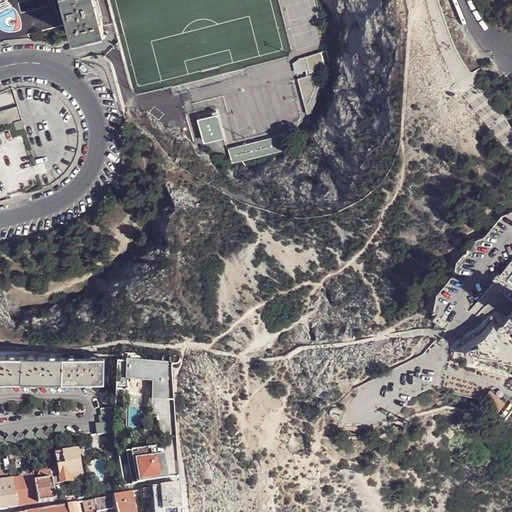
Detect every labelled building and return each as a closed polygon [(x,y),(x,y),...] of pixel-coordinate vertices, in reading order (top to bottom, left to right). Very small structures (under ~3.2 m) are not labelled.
[(0,0),(0,41),(71,23),(67,7),(66,7),(66,8),(58,10),(55,0),(0,0)] [(55,0),(58,10),(66,8),(66,7),(67,7),(65,0),(55,0)] [(74,33),(104,25),(97,0),(65,0),(67,7),(71,23),(74,33)] [(317,50),(318,55),(322,54),(326,70),(332,68),(327,47),(317,50)] [(322,54),(298,59),(302,72),(305,72),(309,71),(310,77),(307,77),(301,79),(309,116),(313,115),(332,68),(326,70),(322,54)] [(0,127),(15,123),(23,120),(19,106),(0,111),(0,127)] [(219,113),(198,119),(204,144),(226,138),(219,113)] [(26,129),(23,120),(15,123),(17,131),(26,129)] [(284,135),(228,150),(232,165),(288,151),(284,135)] [(104,358),(17,355),(9,355),(2,355),(0,355),(0,380),(4,380),(12,380),(25,380),(31,380),(103,383),(104,358)] [(168,364),(117,364),(116,396),(128,397),(128,383),(154,383),(154,402),(162,402),(168,402),(168,364)] [(162,402),(154,402),(153,417),(162,417),(162,402)] [(116,408),(101,408),(102,415),(99,415),(100,423),(96,424),(97,433),(114,432),(115,432),(116,408)] [(59,425),(55,432),(64,439),(74,437),(59,425)] [(0,451),(64,439),(55,432),(49,428),(45,434),(39,430),(35,435),(30,431),(25,437),(19,433),(15,439),(9,436),(5,441),(0,437),(0,451)] [(164,446),(126,452),(132,485),(170,478),(164,446)] [(55,454),(60,476),(69,474),(82,471),(78,449),(74,450),(55,454)] [(69,474),(70,481),(83,479),(82,471),(69,474)] [(51,479),(50,472),(40,474),(41,481),(51,479)] [(69,474),(60,476),(60,478),(61,483),(70,481),(69,474)] [(14,486),(16,499),(18,506),(21,506),(38,503),(35,482),(34,476),(13,480),(14,486)] [(38,503),(56,499),(55,496),(52,480),(51,479),(41,481),(35,482),(38,503)] [(183,511),(182,496),(181,483),(153,489),(154,498),(155,511),(183,511)] [(0,509),(0,510),(18,506),(16,499),(14,486),(0,488),(0,509)] [(153,488),(144,490),(144,499),(154,498),(153,489),(153,488)] [(123,495),(114,497),(115,506),(125,503),(124,501),(134,499),(132,492),(123,493),(123,495)] [(97,511),(115,508),(115,506),(114,497),(114,496),(95,499),(97,511)] [(97,511),(95,499),(84,501),(86,511),(97,511)] [(136,511),(135,507),(136,507),(134,499),(124,501),(125,503),(115,506),(115,508),(115,511),(136,511)] [(69,511),(78,511),(77,503),(68,505),(69,511)]
